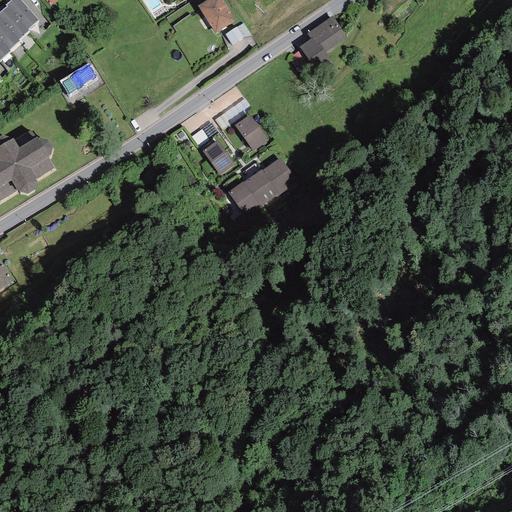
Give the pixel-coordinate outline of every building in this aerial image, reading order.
[(20,0),(11,0),(6,5),(7,6),(28,29),(38,20),(20,0)] [(222,0),(206,0),(197,6),(215,33),(235,20),(222,0)] [(28,29),(7,6),(0,12),(0,18),(18,40),(29,31),(28,29)] [(347,37),(332,16),(307,34),(311,39),(300,47),(317,72),(332,61),(325,53),(347,37)] [(18,40),(0,18),(0,39),(9,50),(19,41),(18,40)] [(244,38),(237,27),(225,35),(232,45),(244,38)] [(9,50),(0,39),(0,60),(10,51),(9,50)] [(88,64),(59,81),(68,96),(97,79),(88,64)] [(268,140),(250,115),(234,126),(253,151),(268,140)] [(0,200),(18,189),(20,192),(27,194),(34,190),(37,183),(35,179),(54,168),(48,157),(50,155),(52,147),(48,139),(41,137),(38,138),(37,137),(32,130),(14,140),(13,138),(3,135),(0,136),(0,200)] [(234,165),(217,140),(202,151),(219,176),(234,165)] [(280,157),(263,170),(279,193),(280,194),(298,182),(280,157)] [(261,206),(279,193),(263,170),(262,169),(243,182),(259,205),(261,206)] [(244,215),(259,205),(243,182),(243,181),(228,192),(244,215)] [(0,260),(0,289),(13,281),(0,260)]
